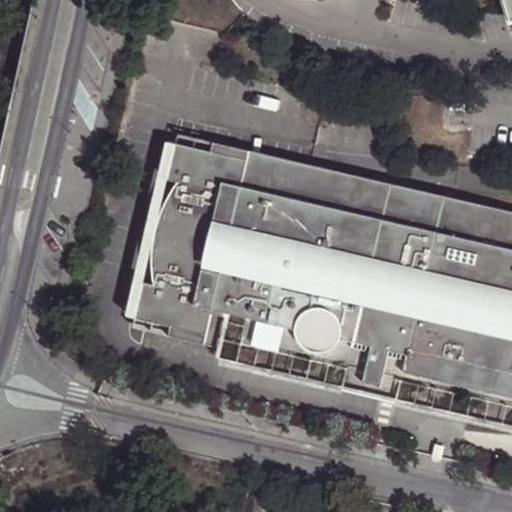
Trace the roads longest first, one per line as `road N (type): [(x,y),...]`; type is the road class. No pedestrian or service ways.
road 1 (tertiary): [(68,0),(0,292)]
road 2 (unknown): [(511,198),(327,158)]
